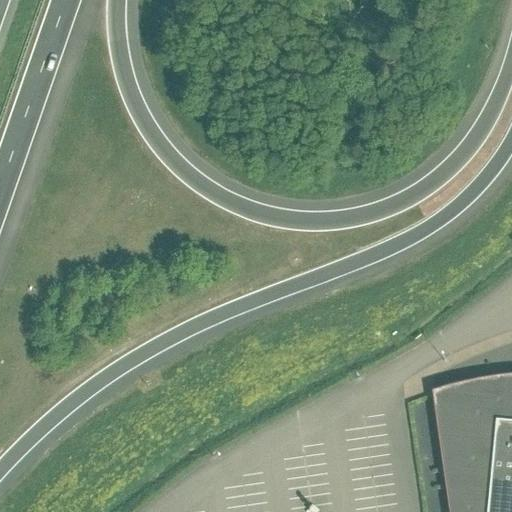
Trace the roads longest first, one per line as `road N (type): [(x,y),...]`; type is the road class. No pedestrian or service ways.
road 1 (motorway): [(0,471),(76,398),(135,358),(393,249),(443,219),(479,188),(511,142)]
road 2 (motorway): [(511,62),(464,155),(413,197),(349,220),(282,221),(206,191),(158,147),(125,83),(115,0)]
road 3 (motorway): [(0,188),(65,0)]
